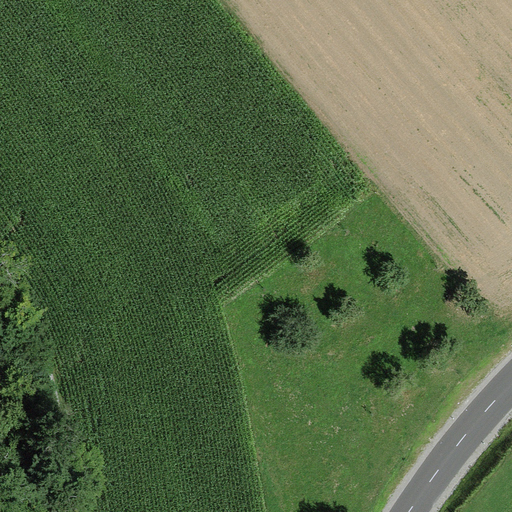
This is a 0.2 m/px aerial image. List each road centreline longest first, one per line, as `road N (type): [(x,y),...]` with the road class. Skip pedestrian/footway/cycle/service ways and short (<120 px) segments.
road 1 (track): [(0,279),(18,305),(42,381),(63,511)]
road 2 (tertiary): [(406,511),(511,379)]
